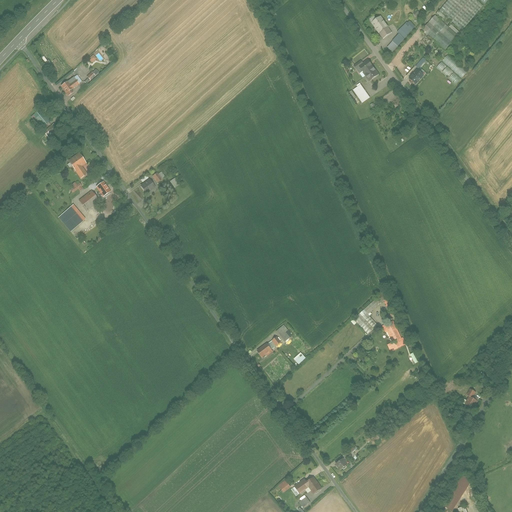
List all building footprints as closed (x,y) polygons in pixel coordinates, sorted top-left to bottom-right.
[(484,5),(477,0),(447,0),(439,10),(463,30),(484,5)] [(456,32),(433,12),(420,27),(443,47),(456,32)] [(388,27),(381,16),(376,20),(371,23),(378,33),(379,33),(383,39),(391,34),(387,28),(388,27)] [(415,26),(408,21),(397,33),(398,34),(404,39),(415,26)] [(404,39),(398,34),(387,47),(392,51),(404,39)] [(104,59),(98,50),(94,54),(100,62),(104,59)] [(448,55),(443,62),(463,79),(468,73),(448,55)] [(97,60),(93,56),(89,60),(92,64),(97,60)] [(426,61),(423,58),(416,66),(419,68),(426,61)] [(379,74),(368,60),(363,63),(361,61),(353,66),(359,75),(361,74),(363,77),(364,76),(368,82),(379,74)] [(443,62),(438,67),(452,82),(456,78),(452,74),(450,75),(448,73),(451,71),(443,62)] [(425,75),(416,67),(407,77),(416,85),(425,75)] [(94,73),(92,72),(88,77),(93,81),(100,72),(97,70),(94,73)] [(62,87),(61,87),(69,97),(73,93),(72,91),(80,85),(76,80),(70,85),(68,82),(62,87)] [(361,85),(353,90),(362,102),(369,97),(361,85)] [(352,91),(348,94),(355,104),(359,101),(352,91)] [(43,129),(51,122),(41,110),(33,117),(43,129)] [(408,132),(395,141),(398,145),(411,136),(408,132)] [(85,164),(80,157),(69,165),(80,181),(86,176),(80,168),(85,164)] [(163,177),(160,174),(157,176),(157,175),(152,178),(156,184),(161,180),(160,179),(163,177)] [(174,179),(170,183),(174,189),(179,185),(174,179)] [(155,187),(150,180),(140,188),(145,194),(155,187)] [(81,187),(79,184),(77,186),(75,183),(71,186),(73,188),(69,191),(72,194),(78,190),(79,191),(82,190),(81,188),(81,187)] [(109,193),(102,184),(95,189),(102,199),(109,193)] [(100,202),(92,191),(79,201),(87,212),(100,202)] [(84,221),(72,207),(60,217),(72,231),(84,221)] [(364,310),(368,315),(379,305),(375,301),(364,310)] [(364,310),(354,319),(368,334),(377,325),(368,315),(364,310)] [(387,332),(392,343),(401,338),(392,321),(382,326),(385,333),(387,332)] [(284,326),(276,332),(284,342),(292,336),(284,326)] [(276,337),(255,352),(261,361),(272,353),(271,351),(281,343),(276,337)] [(387,345),(390,352),(405,345),(402,338),(401,338),(392,343),(387,345)] [(300,354),(293,360),(298,365),(305,359),(300,354)] [(475,393),(470,390),(467,396),(469,397),(472,399),(475,393)] [(472,399),(469,397),(465,404),(473,409),(477,402),(472,399)] [(343,459),(336,464),(340,470),(347,465),(343,459)] [(471,480),(462,475),(443,505),(452,511),(471,480)] [(307,482),(304,479),(293,487),(300,496),(305,492),(307,494),(311,491),(313,494),(321,488),(313,477),(307,482)] [(290,489),(285,482),(278,487),(283,494),(290,489)] [(305,508),(312,502),(308,497),(301,502),(305,508)]
